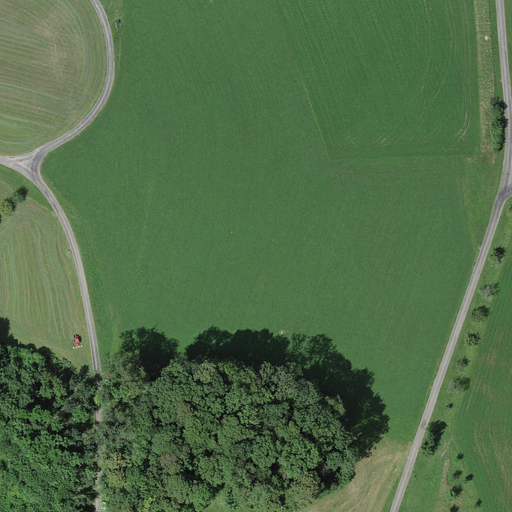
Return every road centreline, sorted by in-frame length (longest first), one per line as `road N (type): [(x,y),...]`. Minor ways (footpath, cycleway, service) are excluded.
road 1 (track): [(498,0),(506,95),(501,188),(391,511)]
road 2 (track): [(92,511),(97,394),(83,292),(54,206),(25,167)]
road 3 (track): [(0,161),(25,167),(97,108),(106,37),(91,0)]
